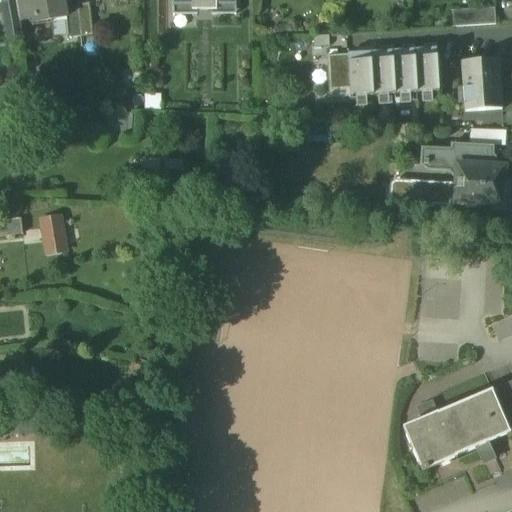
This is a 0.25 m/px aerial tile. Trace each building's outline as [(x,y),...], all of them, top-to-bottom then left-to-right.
[(15,0),(0,0),(0,14),(2,14),(4,24),(19,21),(15,0)] [(15,0),(19,21),(20,23),(31,21),(32,27),(52,23),(51,21),(65,19),(66,19),(64,8),(62,0),(15,0)] [(172,0),(173,3),(192,3),(192,11),(217,11),(217,3),(236,3),(235,0),(172,0)] [(88,5),(76,6),(79,29),(91,27),(88,5)] [(76,6),(64,8),(66,19),(65,19),(68,40),(80,38),(79,29),(76,6)] [(493,9),(466,11),(467,28),(494,26),(493,9)] [(19,21),(4,24),(7,40),(22,38),(20,23),(19,21)] [(429,50),(414,51),(417,94),(439,93),(436,45),(429,46),(429,50)] [(407,52),(393,52),(395,96),(417,94),(414,51),(414,46),(407,47),(407,52)] [(392,48),(385,48),(385,53),(371,54),(374,97),(395,96),(393,52),(392,48)] [(371,49),(363,49),(364,54),(348,55),(350,98),(374,97),(371,54),(371,49)] [(499,61),(461,63),(465,114),(502,111),(499,61)] [(133,70),(100,68),(98,103),(93,103),(93,107),(100,107),(100,98),(131,100),(133,70)] [(30,124),(23,124),(17,128),(17,137),(29,138),(30,124)] [(494,147),(451,145),(450,150),(424,149),(423,167),(457,169),(457,167),(493,168),(494,147)] [(493,168),(457,167),(457,169),(456,184),(456,185),(455,203),(455,205),(462,206),(468,212),(476,212),(483,207),(502,208),(503,206),(507,202),(507,192),(503,188),(504,169),(493,168)] [(456,185),(410,182),(404,188),(404,200),(410,206),(424,207),(424,210),(434,210),(434,207),(450,208),(450,203),(455,203),(456,185)] [(60,218),(42,221),(48,254),(67,250),(60,218)] [(21,220),(0,222),(0,237),(22,234),(21,220)] [(511,433),(511,383),(492,392),(510,435),(511,433)] [(492,392),(438,416),(437,414),(437,415),(434,407),(419,414),(422,421),(403,429),(422,474),(439,467),(457,459),(457,458),(476,449),(481,462),(493,457),(488,444),(510,435),(492,392)]
